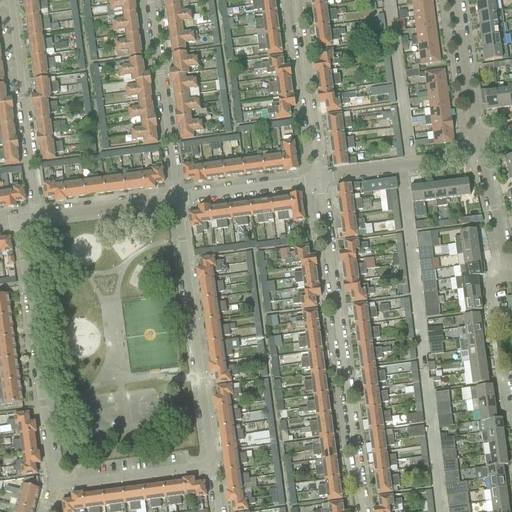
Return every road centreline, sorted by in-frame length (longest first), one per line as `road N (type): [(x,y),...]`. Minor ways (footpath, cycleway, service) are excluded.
road 1 (residential): [(319,179),(362,511)]
road 2 (residential): [(211,466),(176,199)]
road 3 (residential): [(17,222),(54,486)]
road 4 (residential): [(8,0),(37,219)]
road 5 (residential): [(176,199),(149,0)]
road 6 (residential): [(294,0),(319,179)]
road 7 (residential): [(477,145),(446,158),(319,179)]
road 8 (residential): [(54,486),(211,466)]
road 9 (residential): [(477,145),(457,0)]
road 10 (residential): [(176,199),(319,179)]
road 11 (residential): [(37,219),(176,199)]
road 12 (residential): [(511,268),(477,145)]
